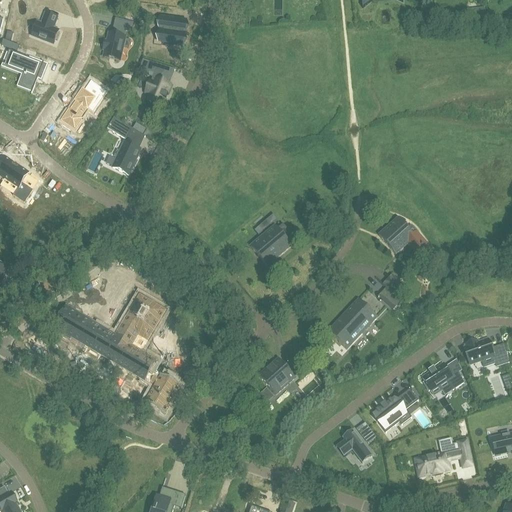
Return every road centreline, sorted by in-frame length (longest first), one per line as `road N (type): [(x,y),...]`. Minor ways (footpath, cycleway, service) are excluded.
road 1 (residential): [(511,323),(443,338),(313,437),(291,483)]
road 2 (residential): [(213,0),(197,87),(138,214)]
road 3 (residential): [(138,214),(91,276),(0,351)]
road 4 (residential): [(0,351),(102,415),(169,441)]
road 5 (residential): [(359,195),(353,229),(332,266),(267,331)]
road 6 (residential): [(78,0),(89,30),(83,55),(27,142)]
road 7 (residential): [(169,441),(267,331)]
road 8 (residential): [(511,480),(375,511)]
road 9 (residential): [(138,214),(80,187),(27,142)]
road 10 (residential): [(169,441),(291,483)]
road 11 (residential): [(267,331),(182,241)]
